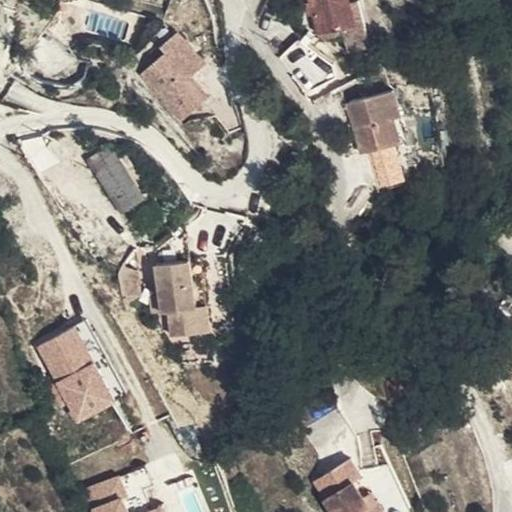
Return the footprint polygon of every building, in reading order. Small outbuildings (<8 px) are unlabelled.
[(58,0),(57,11),(66,1),(60,0),(58,0)] [(311,0),(311,1),(314,14),(322,40),(338,36),(342,51),(369,44),(358,0),(356,0),(350,2),(349,0),(311,0)] [(68,1),(66,1),(57,11),(57,12),(66,13),(68,1)] [(306,16),(314,14),(311,1),(303,4),(306,16)] [(51,25),(48,30),(72,52),(77,48),(51,25)] [(151,47),(162,56),(186,76),(203,50),(179,32),(176,37),(165,28),(151,47)] [(72,52),(48,30),(46,29),(29,53),(52,74),(72,52)] [(175,89),(186,76),(162,57),(152,69),(175,89)] [(385,145),(396,142),(408,137),(401,115),(358,128),(364,151),(372,148),(385,145)] [(142,193),(109,144),(90,158),(122,208),(142,193)] [(392,167),(385,145),(372,148),(379,171),(392,167)] [(186,236),(176,238),(183,286),(179,287),(182,311),(197,309),(186,236)] [(183,286),(176,238),(144,243),(151,291),(156,290),(160,315),(182,311),(179,287),(183,286)] [(34,290),(16,253),(5,259),(22,296),(34,290)] [(82,320),(40,340),(78,418),(119,398),(82,320)] [(357,437),(342,413),(309,435),(325,459),(357,437)] [(376,511),(372,504),(368,506),(363,497),(353,482),(362,475),(350,458),(314,482),(333,511),(376,511)] [(135,511),(121,472),(87,484),(96,511),(170,511),(167,501),(136,511),(135,511)] [(372,504),(376,511),(384,511),(372,492),(363,497),(368,506),(372,504)]
